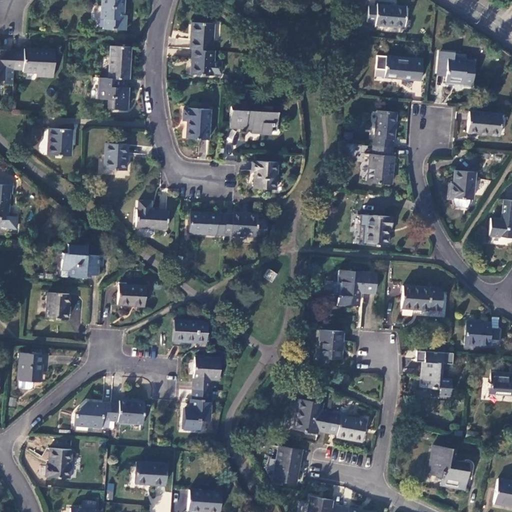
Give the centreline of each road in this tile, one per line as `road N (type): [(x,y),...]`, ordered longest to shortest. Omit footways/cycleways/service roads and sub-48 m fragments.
road 1 (residential): [(166,0),(155,85),(172,163),(240,197),(297,204)]
road 2 (residential): [(497,299),(438,238),(419,185),(417,158),(428,129)]
road 3 (residential): [(389,495),(380,339)]
road 4 (residential): [(1,450),(105,349)]
